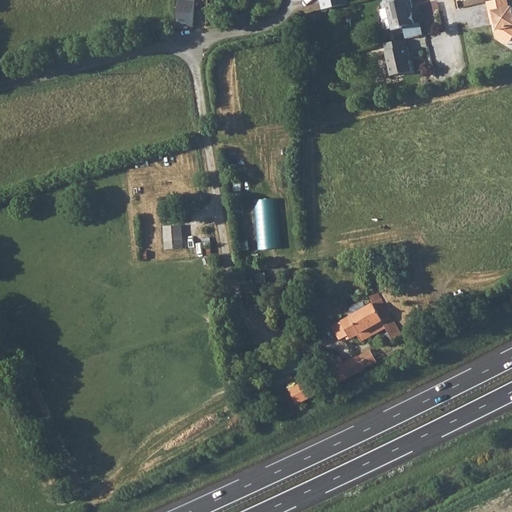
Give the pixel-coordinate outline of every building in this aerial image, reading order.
[(179,28),(194,28),(195,0),(185,0),(185,1),(180,1),(179,28)] [(347,4),(345,0),(319,0),(321,10),(347,4)] [(387,0),(388,3),(386,3),(392,30),(403,28),(403,26),(414,24),(411,9),(413,9),(410,0),(387,0)] [(506,0),(497,0),(488,2),(492,20),(495,19),(497,29),(495,32),(496,37),(503,42),(509,33),(511,35),(511,6),(511,7),(509,8),(506,0)] [(408,46),(385,50),(391,76),(410,71),(407,56),(410,55),(408,46)] [(184,224),(165,226),(167,249),(186,247),(184,224)] [(256,235),(243,237),(245,256),(259,254),(256,235)] [(375,307),(333,330),(339,343),(348,338),(351,342),(381,325),(392,344),(402,338),(391,318),(383,322),(375,307)] [(359,360),(363,370),(376,363),(371,354),(359,360)] [(299,362),(276,365),(278,375),(301,371),(299,362)] [(292,386),(297,403),(316,397),(311,380),(292,386)]
